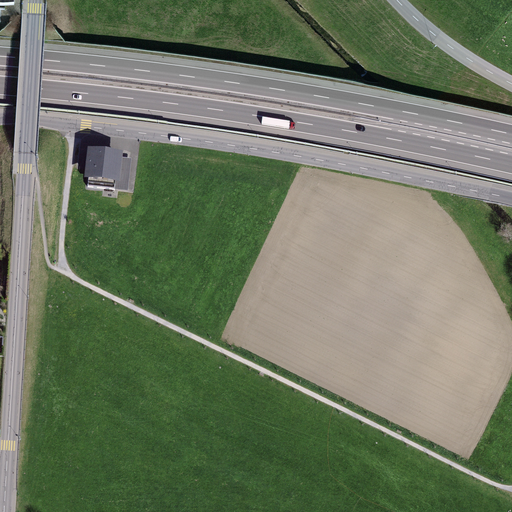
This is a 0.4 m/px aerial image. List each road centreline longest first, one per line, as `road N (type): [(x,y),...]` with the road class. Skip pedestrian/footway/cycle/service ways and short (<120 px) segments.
road 1 (track): [(72,125),(59,272),(511,488)]
road 2 (motorway): [(0,85),(232,112),(511,164)]
road 3 (tertiary): [(511,198),(189,139),(0,120)]
road 4 (motorway): [(511,133),(206,78),(0,55)]
road 5 (tertiary): [(4,501),(34,0)]
road 6 (tertiary): [(397,0),(442,41),(511,83)]
